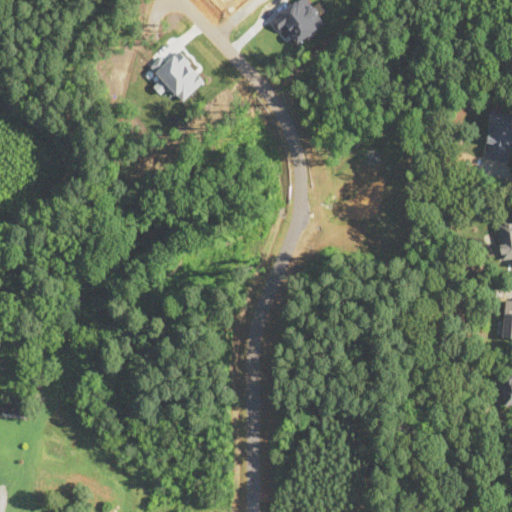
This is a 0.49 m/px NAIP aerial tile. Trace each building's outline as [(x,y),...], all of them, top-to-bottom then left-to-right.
[(183,101),(206,79),(179,51),(167,62),(162,56),(152,66),(163,77),(155,86),(162,94),(169,86),(183,101)] [(486,155),(511,158),(511,113),(492,111),(486,155)] [(511,221),(499,222),(500,242),(495,243),(495,257),(511,256),(511,221)] [(511,404),(511,372),(496,375),(497,391),(504,390),(506,406),(511,404)] [(0,413),(32,413),(32,401),(0,401),(0,413)] [(42,457),(61,460),(65,426),(47,423),(42,457)]
